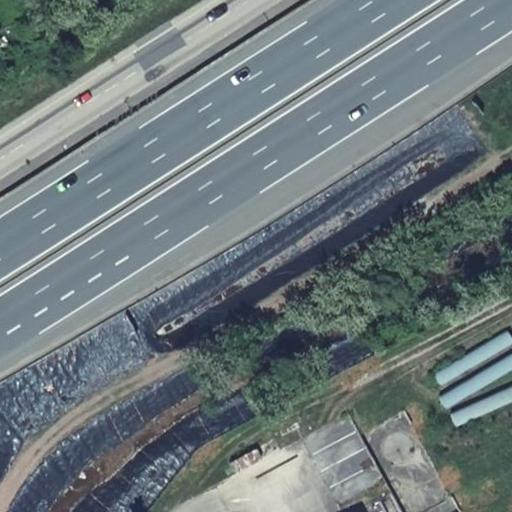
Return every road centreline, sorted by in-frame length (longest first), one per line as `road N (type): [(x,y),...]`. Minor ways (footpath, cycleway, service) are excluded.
road 1 (unknown): [(0,470),(64,408),(511,143)]
road 2 (trunk): [(0,318),(511,1)]
road 3 (trunk): [(388,0),(0,249)]
road 4 (tertiary): [(0,158),(254,0)]
